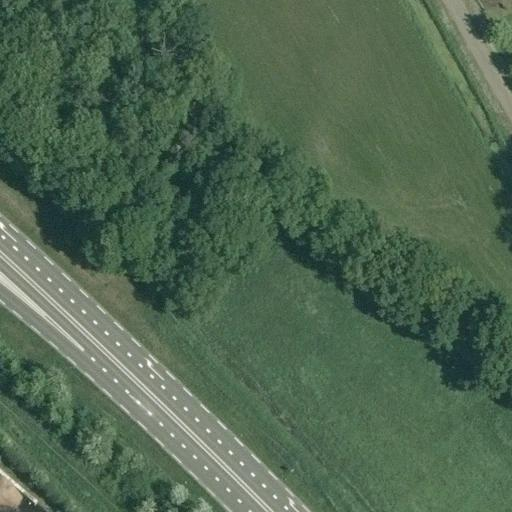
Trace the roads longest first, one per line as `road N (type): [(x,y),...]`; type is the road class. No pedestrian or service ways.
road 1 (primary): [(271,511),(93,340)]
road 2 (unclassified): [(511,118),(446,0)]
road 3 (primary): [(93,340),(0,250)]
